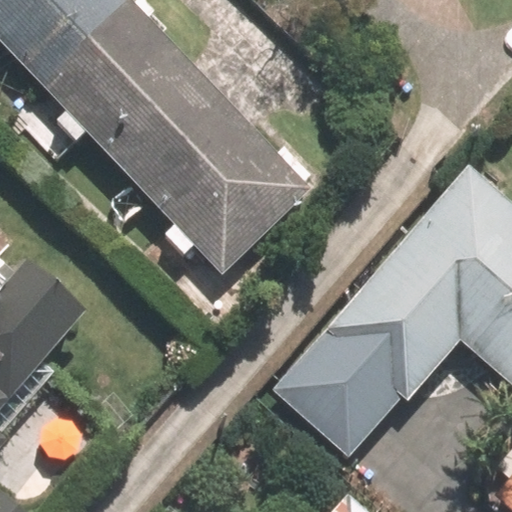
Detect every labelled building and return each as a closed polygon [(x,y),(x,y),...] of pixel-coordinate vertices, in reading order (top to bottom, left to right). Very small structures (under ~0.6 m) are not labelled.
[(109,0),(0,0),(0,64),(33,99),(10,121),(56,170),(79,148),(211,287),(301,202),(109,0)] [(511,215),(458,170),(260,399),(344,472),(448,352),(509,404),(511,400),(511,215)] [(0,445),(51,385),(34,372),(75,324),(12,272),(5,280),(0,275),(0,445)] [(511,511),(511,468),(481,504),(490,511),(511,511)] [(12,511),(0,501),(0,511),(12,511)] [(352,511),(339,501),(330,511),(352,511)]
